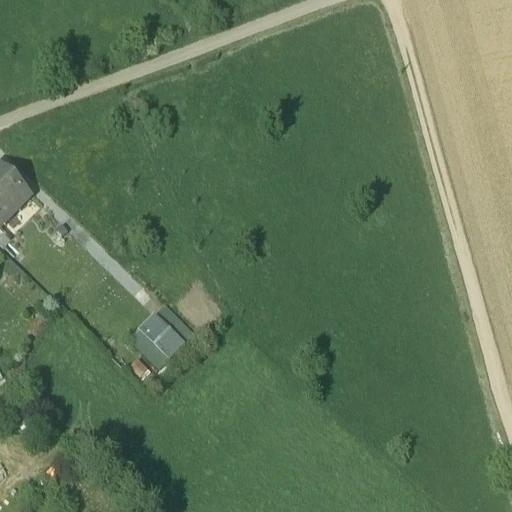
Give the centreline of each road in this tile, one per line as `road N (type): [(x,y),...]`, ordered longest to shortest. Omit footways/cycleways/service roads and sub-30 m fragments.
road 1 (track): [(392,0),(511,450)]
road 2 (residential): [(0,127),(331,0)]
